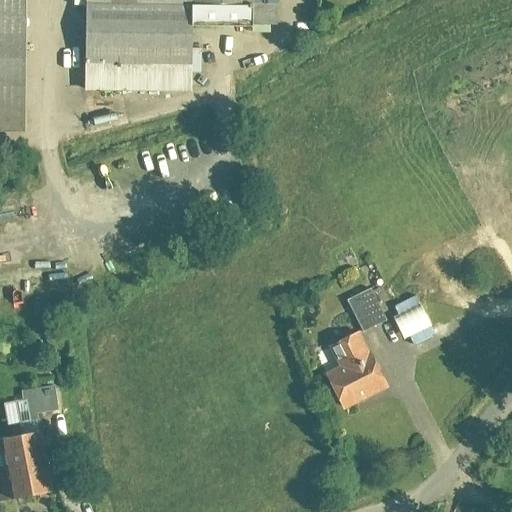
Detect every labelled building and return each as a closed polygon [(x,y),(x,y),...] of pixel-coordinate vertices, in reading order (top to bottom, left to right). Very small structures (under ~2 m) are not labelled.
[(0,0),(0,118),(18,119),(19,0),(0,0)] [(83,0),(83,91),(190,92),(190,38),(275,38),(275,0),(83,0)] [(331,285),(351,319),(375,308),(358,273),(331,285)] [(379,380),(351,319),(306,336),(336,401),(379,380)] [(11,413),(0,415),(0,492),(43,483),(25,402),(50,396),(44,369),(3,378),(11,413)]
